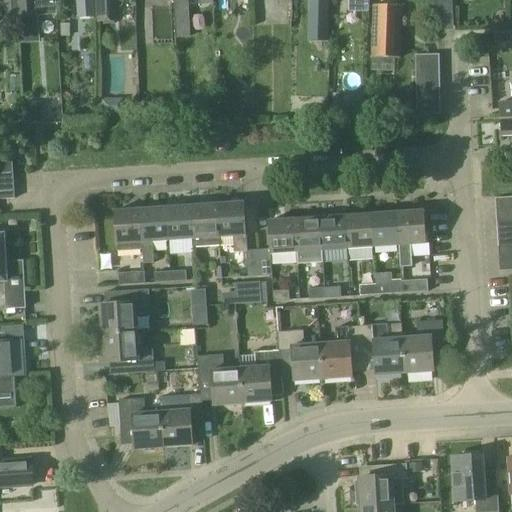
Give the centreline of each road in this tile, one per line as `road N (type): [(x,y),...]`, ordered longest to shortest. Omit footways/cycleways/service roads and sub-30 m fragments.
road 1 (residential): [(115,511),(82,454),(70,402),(55,187),(455,155)]
road 2 (residential): [(480,416),(455,155)]
road 3 (unclassified): [(321,431),(170,511)]
road 4 (unclassified): [(480,416),(321,431)]
road 5 (residential): [(455,155),(448,33)]
